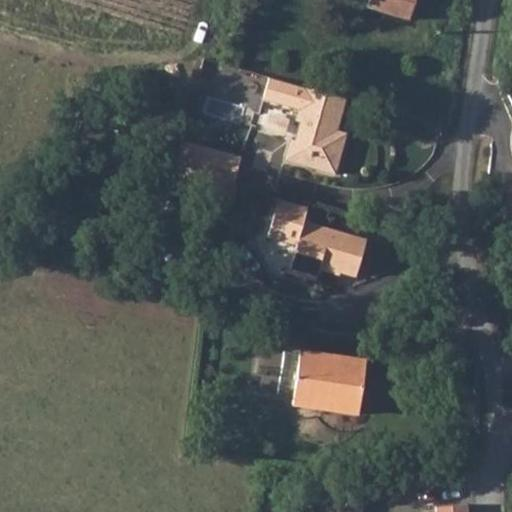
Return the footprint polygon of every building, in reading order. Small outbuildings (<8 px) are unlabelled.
[(367,0),(365,8),(408,19),(413,0),(367,0)] [(304,116),(311,93),(268,80),(262,103),(304,116)] [(351,143),(341,140),(353,101),(312,88),(311,93),(304,116),(303,119),(309,121),(303,140),(298,140),(292,161),(342,176),(351,143)] [(186,171),(229,184),(237,156),(194,142),(186,171)] [(186,171),(171,167),(167,181),(229,200),(233,185),(229,184),(186,171)] [(276,205),(304,213),(306,207),(278,199),(276,205)] [(301,223),(304,213),(276,205),(267,238),(295,247),(286,274),(313,282),(319,267),(355,277),(365,242),(301,223)] [(373,356),(308,348),(300,401),(366,411),(373,356)] [(409,485),(429,485),(426,457),(407,459),(409,485)] [(363,511),(366,508),(332,489),(319,511),(363,511)] [(468,511),(468,503),(437,505),(436,511),(468,511)]
